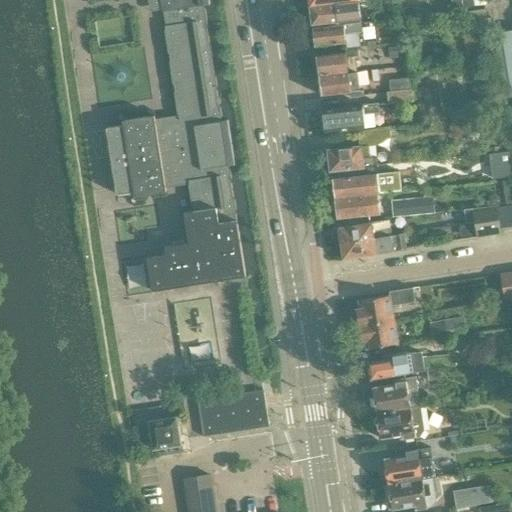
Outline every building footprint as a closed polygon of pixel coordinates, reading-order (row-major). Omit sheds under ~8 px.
[(160,0),(163,12),(164,12),(166,26),(165,26),(180,119),(156,122),(155,116),(123,121),(123,125),(106,128),(117,195),(134,192),(134,197),(166,192),(165,185),(189,181),(193,211),(184,213),(189,243),(180,245),(165,247),(166,255),(147,258),(152,291),(244,277),(245,276),(235,210),(236,210),(234,200),(233,200),(230,179),(231,179),(229,169),(229,170),(228,166),(234,165),(227,120),(221,121),(221,117),(220,108),(219,108),(216,87),(217,86),(215,77),(214,77),(211,56),(212,56),(210,46),(209,46),(206,25),(207,25),(206,16),(205,9),(204,9),(203,5),(209,4),(208,0),(160,0)] [(330,23),(330,25),(360,23),(358,1),(309,6),(311,25),(330,23)] [(488,32),(484,10),(466,12),(470,34),(488,32)] [(360,23),(330,25),(312,27),(314,47),(341,44),(341,49),(359,46),(358,32),(361,32),(360,23)] [(511,31),(502,33),(511,88),(511,31)] [(315,55),(318,76),(356,72),(354,57),(358,56),(357,47),(344,49),(345,52),(315,55)] [(356,72),(318,76),(320,95),(350,93),(350,96),(363,95),(362,86),(358,87),(356,72)] [(410,90),(387,92),(388,105),(411,102),(410,90)] [(378,103),(322,109),(325,133),(364,129),(362,114),(379,112),(378,103)] [(328,150),(330,170),(376,166),(375,157),(369,157),(368,146),(378,145),(390,137),(390,129),(358,133),(359,147),(328,150)] [(511,177),(511,165),(511,164),(491,166),(493,180),(511,177)] [(399,172),(331,178),(334,199),(376,194),(401,192),(399,172)] [(376,194),(334,199),(336,219),(379,214),(376,194)] [(432,199),(402,201),(403,214),(433,212),(432,199)] [(497,206),(476,208),(465,209),(467,224),(474,223),(476,235),(476,237),(481,236),(501,233),(501,229),(497,208),(497,206)] [(508,207),(497,208),(501,229),(511,227),(508,207)] [(338,228),(340,243),(391,235),(388,220),(338,228)] [(467,224),(458,225),(460,237),(476,235),(474,223),(467,224)] [(391,235),(340,243),(343,259),(406,248),(404,233),(391,235)] [(511,298),(511,272),(500,275),(504,300),(511,298)] [(356,310),(358,325),(393,319),(391,304),(415,300),(413,287),(389,291),(389,295),(359,301),(360,309),(356,310)] [(428,323),(431,341),(465,335),(461,317),(428,323)] [(393,319),(358,325),(361,341),(365,340),(366,348),(397,343),(393,319)] [(406,352),(382,355),(382,360),(368,362),(371,380),(451,367),(449,355),(421,358),(420,350),(406,353),(406,352)] [(372,388),(376,413),(420,406),(415,377),(394,380),(394,384),(372,388)] [(263,390),(212,398),(218,434),(269,426),(263,390)] [(212,398),(197,400),(202,437),(218,434),(212,398)] [(420,406),(376,413),(377,416),(374,419),(375,424),(378,426),(380,438),(402,435),(403,439),(419,437),(423,431),(420,406)] [(147,421),(152,450),(182,446),(177,416),(147,421)] [(387,481),(388,484),(431,477),(426,448),(405,451),(406,455),(383,458),(386,471),(383,474),(384,479),(387,481)] [(184,479),(186,491),(211,487),(209,475),(184,479)] [(390,497),(392,509),(414,506),(414,510),(426,508),(430,508),(436,502),(435,497),(434,497),(431,477),(388,484),(388,488),(386,490),(387,495),(390,497)] [(186,491),(188,504),(213,500),(211,487),(186,491)] [(486,488),(452,494),(455,510),(488,504),(486,488)] [(188,504),(188,511),(214,511),(213,500),(188,504)]
